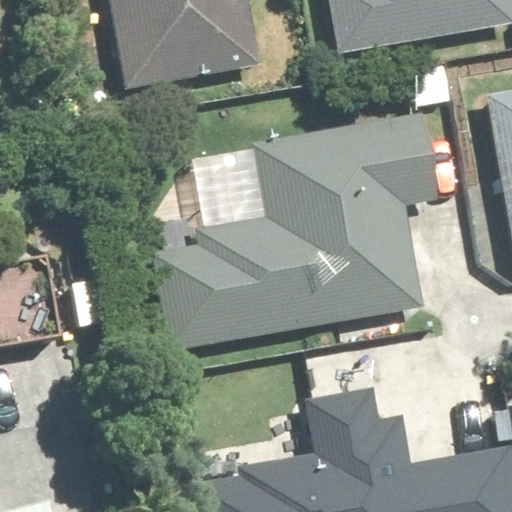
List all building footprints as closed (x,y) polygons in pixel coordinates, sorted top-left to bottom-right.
[(105,0),(124,103),(260,78),(245,0),(105,0)] [(330,0),(340,62),(511,33),(511,21),(508,0),(330,0)] [(511,101),(489,106),(511,241),(511,101)] [(168,361),(420,315),(409,252),(449,245),(427,128),(196,170),(208,236),(194,239),(197,255),(151,263),(168,361)] [(511,511),(511,459),(412,474),(405,424),(380,427),(376,400),(305,410),(313,465),(197,482),(200,511),(511,511)]
